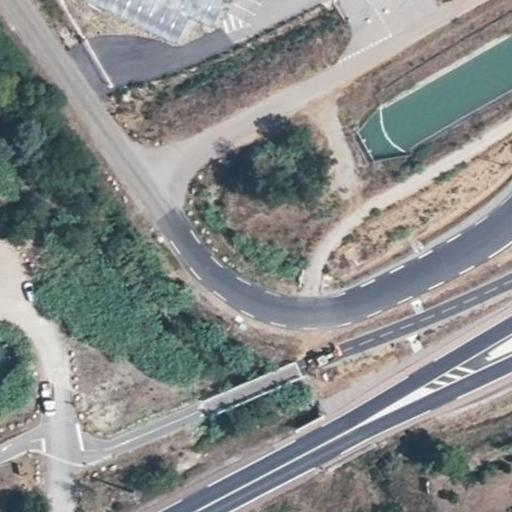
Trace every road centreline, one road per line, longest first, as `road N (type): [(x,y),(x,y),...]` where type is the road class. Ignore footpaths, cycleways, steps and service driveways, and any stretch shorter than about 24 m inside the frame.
road 1 (tertiary): [(511,208),(411,274),(335,307),(264,297),(209,261),(13,0)]
road 2 (secondary): [(201,511),(511,349)]
road 3 (track): [(0,304),(31,303),(49,325),(59,354),(73,511)]
